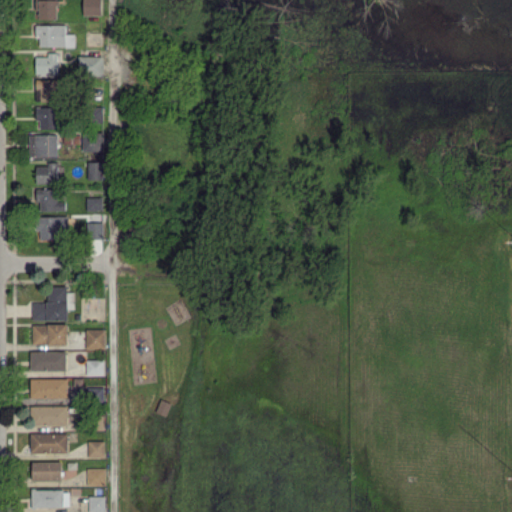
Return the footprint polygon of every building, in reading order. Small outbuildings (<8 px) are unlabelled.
[(58,18),(56,0),(36,0),(37,18),(58,18)] [(82,0),(83,15),(101,14),(100,0),(82,0)] [(75,46),(75,33),(65,33),(65,24),(36,24),(35,37),(39,37),(39,45),(75,46)] [(35,73),(58,73),(59,52),(47,51),(47,55),(36,55),(35,73)] [(103,55),(78,55),(78,74),(103,74),(103,55)] [(36,100),(57,100),(57,79),(35,79),(36,100)] [(86,104),(86,123),(102,123),(103,105),(86,104)] [(40,127),(56,128),(56,106),(35,106),(35,120),(40,120),(40,127)] [(82,151),(103,150),(102,131),(82,131),(82,151)] [(57,155),(57,134),(29,134),(29,155),(57,155)] [(87,178),(103,179),(103,161),(88,160),(87,178)] [(36,163),(36,182),(60,182),(60,163),(36,163)] [(40,209),(65,210),(66,201),(57,201),(57,188),(36,188),(36,201),(40,201),(40,209)] [(86,209),(103,210),(103,196),(87,196),(86,209)] [(36,229),(40,229),(40,238),(67,237),(67,216),(36,216),(36,229)] [(67,320),(68,308),(74,308),(74,291),(66,291),(67,285),(47,285),(47,301),(32,301),(32,319),(67,320)] [(32,343),(67,344),(67,323),(33,323),(32,343)] [(105,328),(85,328),(86,348),(106,348),(105,328)] [(66,350),(31,350),(30,370),(66,370),(66,350)] [(87,374),(104,374),(104,359),(86,359),(87,374)] [(31,397),(68,397),(68,378),(31,377),(31,397)] [(103,386),(89,387),(90,402),(104,402),(103,386)] [(156,411),(166,415),(171,402),(161,398),(156,411)] [(68,424),(67,404),(30,405),(31,425),(68,424)] [(68,451),(67,432),(30,432),(31,452),(68,451)] [(88,440),(88,457),(104,456),(104,440),(88,440)] [(32,479),(61,480),(61,461),(32,460),(32,479)] [(106,484),(105,467),(87,467),(87,484),(106,484)] [(31,489),(32,506),(70,506),(69,488),(31,489)] [(105,511),(105,495),(88,495),(89,511),(105,511)]
